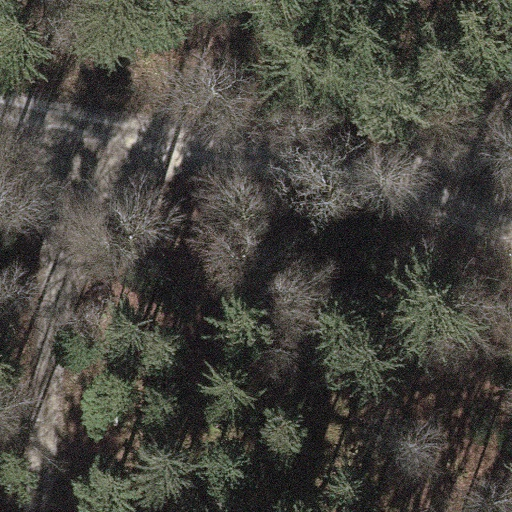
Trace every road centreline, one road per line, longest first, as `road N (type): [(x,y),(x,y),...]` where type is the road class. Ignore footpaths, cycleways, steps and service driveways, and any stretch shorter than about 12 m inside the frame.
road 1 (track): [(511,225),(402,175),(0,113)]
road 2 (track): [(78,130),(29,511)]
road 3 (track): [(511,88),(486,118),(402,175)]
